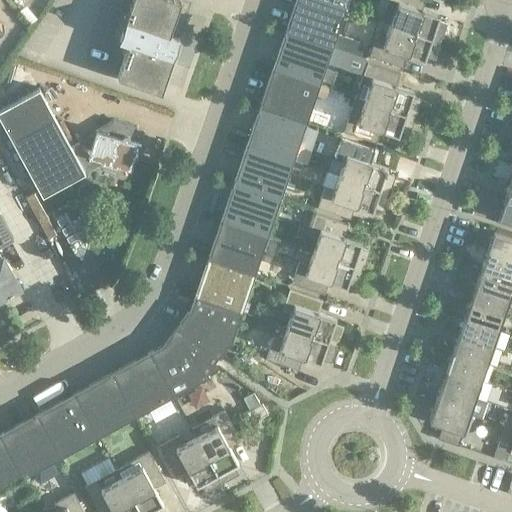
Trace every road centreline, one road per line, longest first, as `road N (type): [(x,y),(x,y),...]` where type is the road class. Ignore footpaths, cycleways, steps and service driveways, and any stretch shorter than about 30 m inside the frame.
road 1 (residential): [(0,395),(147,304),(255,0)]
road 2 (residential): [(368,414),(510,0)]
road 3 (residential): [(511,508),(396,470)]
